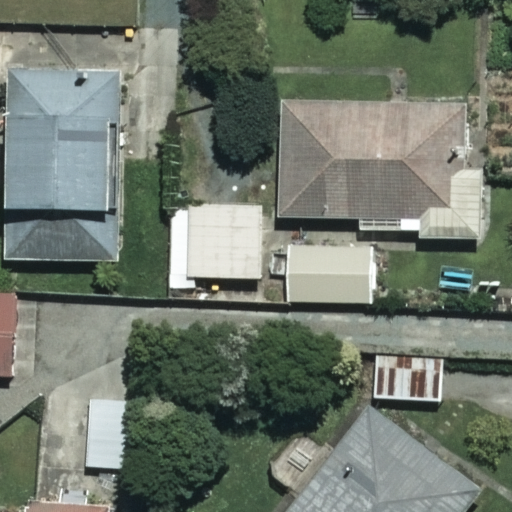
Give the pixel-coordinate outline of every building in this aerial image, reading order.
[(123,74),(11,73),(5,264),(121,266),(121,129),(123,129),(123,74)] [(406,235),(406,223),(421,224),(421,241),(485,245),(487,174),(468,171),(471,107),(399,106),(285,103),(280,220),(361,223),(361,233),(406,235)] [(190,212),(173,212),(172,254),(172,290),(197,290),(198,282),(263,283),(264,208),(190,206),(190,212)] [(374,249),(291,249),(288,304),(375,308),(374,249)] [(19,301),(0,301),(0,380),(21,380),(19,301)] [(378,358),(375,401),(443,405),(445,362),(378,358)] [(142,400),(97,396),(96,414),(91,465),(136,469),(142,402),(142,400)] [(473,511),(487,494),(372,409),(293,511),(473,511)] [(118,511),(119,504),(37,499),(35,511),(21,511),(0,510),(0,511),(118,511)]
